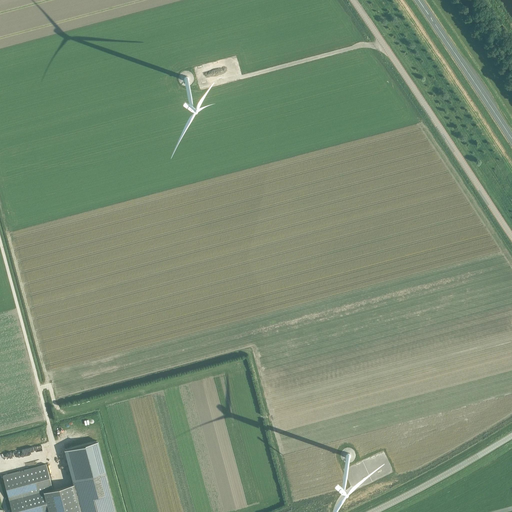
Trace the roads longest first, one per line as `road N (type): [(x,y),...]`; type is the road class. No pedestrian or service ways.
road 1 (unclassified): [(511,236),(352,0)]
road 2 (trunk): [(511,138),(420,0)]
road 3 (tertiary): [(371,511),(511,434)]
road 4 (unknown): [(67,511),(57,453),(4,468),(8,511)]
